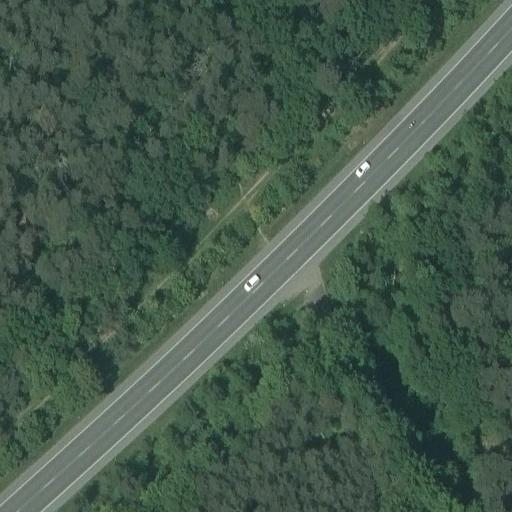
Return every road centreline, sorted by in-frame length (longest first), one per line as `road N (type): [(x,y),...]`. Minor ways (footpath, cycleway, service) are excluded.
road 1 (primary): [(11,511),(281,260),(511,20)]
road 2 (track): [(429,0),(248,199),(0,444)]
road 3 (track): [(243,204),(281,260),(397,391),(449,464),(466,511)]
